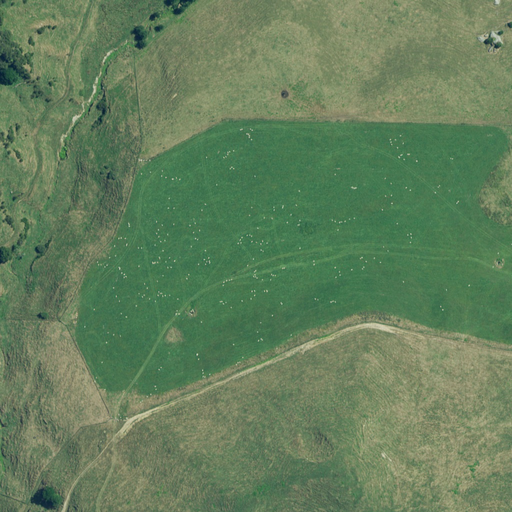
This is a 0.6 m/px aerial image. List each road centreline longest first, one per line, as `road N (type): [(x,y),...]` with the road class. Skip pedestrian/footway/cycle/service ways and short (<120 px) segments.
road 1 (track): [(1,428),(76,387),(160,274),(208,248)]
road 2 (track): [(151,511),(30,455),(1,428)]
